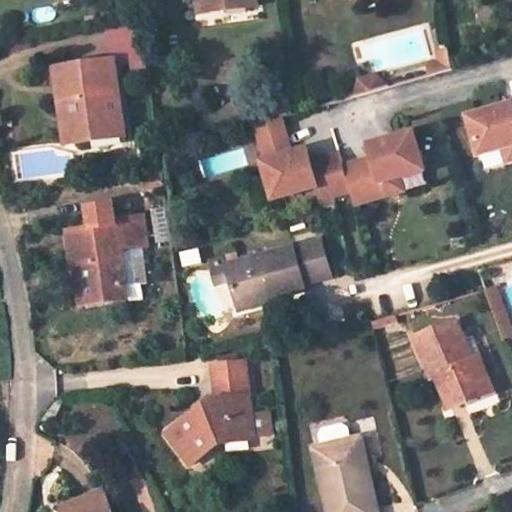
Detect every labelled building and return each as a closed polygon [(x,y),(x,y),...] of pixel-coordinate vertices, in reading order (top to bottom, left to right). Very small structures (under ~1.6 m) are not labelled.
[(192,0),(194,13),(253,6),(251,0),(192,0)] [(54,77),(57,109),(63,110),(68,151),(122,146),(112,70),(54,77)] [(511,117),(510,118),(506,104),(467,116),(477,154),(502,147),(511,144),(511,117)] [(348,189),(352,202),(381,194),(378,181),(397,176),(422,169),(412,130),(372,141),(375,154),(370,156),(341,163),(337,150),(335,151),(347,189),(348,189)] [(372,141),(364,143),(370,156),(375,154),(372,141)] [(511,144),(502,147),(506,160),(511,158),(511,144)] [(305,145),(299,147),(303,159),(308,158),(305,145)] [(303,159),(299,147),(260,157),(270,196),(315,184),(318,197),(330,194),(347,189),(335,151),(308,158),(303,159)] [(401,188),(397,176),(378,181),(381,194),(401,188)] [(321,206),(333,203),(330,194),(318,197),(321,206)] [(61,233),(65,269),(73,269),(77,303),(116,300),(116,296),(111,252),(133,249),(135,249),(140,249),(137,219),(107,222),(106,209),(82,211),(84,231),(61,233)] [(320,237),(227,262),(236,301),(274,290),(276,294),(306,287),(305,282),(330,275),(320,237)] [(139,293),(135,250),(135,249),(133,249),(111,252),(116,296),(139,293)] [(77,303),(73,269),(65,269),(68,304),(77,303)] [(274,290),(236,301),(239,310),(277,298),(276,294),(274,290)] [(511,340),(497,302),(489,305),(505,350),(511,347),(511,340)] [(469,356),(452,316),(416,331),(432,373),(436,373),(450,404),(487,388),(473,354),(469,356)] [(170,434),(193,460),(221,435),(254,432),(245,355),(213,358),(216,395),(210,395),(170,434)] [(319,431),(323,442),(351,434),(349,424),(343,420),(323,426),(319,431)] [(323,442),(315,444),(332,511),(362,511),(380,508),(360,433),(351,434),(323,442)] [(63,511),(111,511),(98,481),(75,490),(80,499),(61,505),(63,511)] [(75,490),(58,497),(61,505),(80,499),(75,490)]
